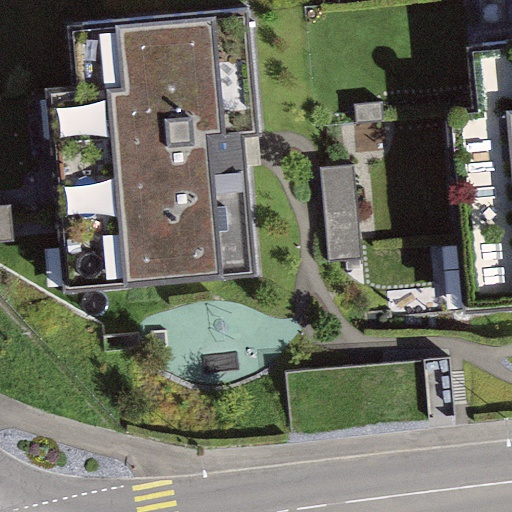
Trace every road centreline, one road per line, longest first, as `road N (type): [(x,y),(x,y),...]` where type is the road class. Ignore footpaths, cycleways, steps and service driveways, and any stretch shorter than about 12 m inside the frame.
road 1 (unknown): [(502,439),(432,326),(356,230)]
road 2 (tertiary): [(347,511),(511,489)]
